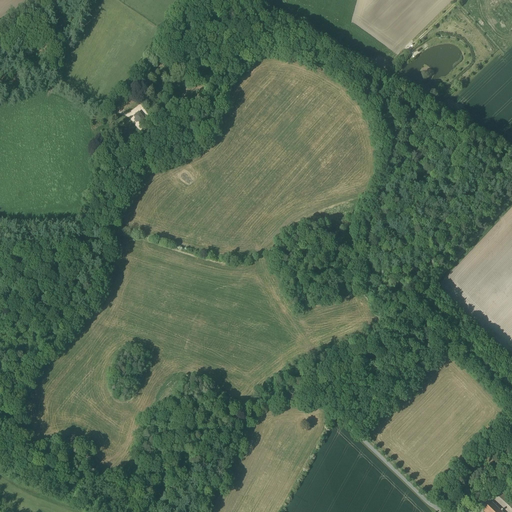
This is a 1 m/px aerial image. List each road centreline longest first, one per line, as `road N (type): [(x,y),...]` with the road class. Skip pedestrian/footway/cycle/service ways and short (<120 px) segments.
road 1 (unclassified): [(511,464),(460,504),(437,508),(334,412),(291,394),(264,393),(201,511)]
road 2 (track): [(511,198),(413,303),(377,330),(306,362)]
